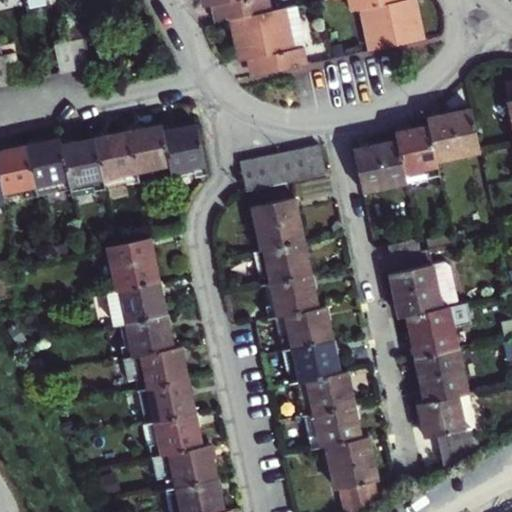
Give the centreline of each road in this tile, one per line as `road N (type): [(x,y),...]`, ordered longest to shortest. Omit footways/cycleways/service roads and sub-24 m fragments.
road 1 (residential): [(228,95),(220,123),(224,174),(201,215),(201,246),(257,511)]
road 2 (residential): [(333,123),(409,470)]
road 3 (residential): [(0,124),(209,75)]
road 4 (residential): [(333,123),(380,111),(441,77),(490,11)]
